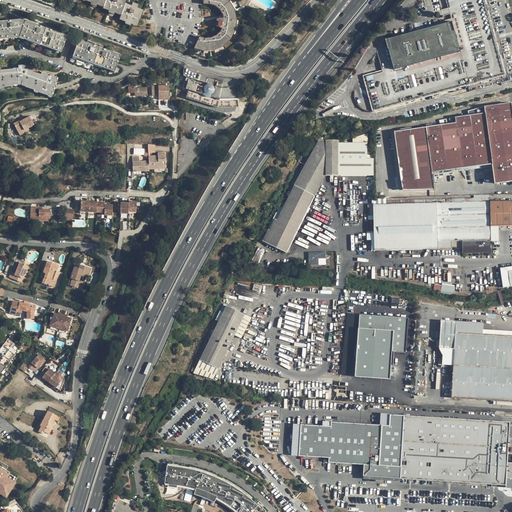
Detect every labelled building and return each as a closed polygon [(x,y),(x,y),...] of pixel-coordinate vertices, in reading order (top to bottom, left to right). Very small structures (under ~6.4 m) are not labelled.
[(84,0),(85,0),(84,0),(88,0),(91,1),(91,2),(97,5),(97,4),(103,6),(103,7),(109,9),(108,10),(115,13),(115,12),(121,14),(119,18),(125,21),(125,22),(131,24),(132,23),(137,25),(142,13),(136,11),(138,7),(132,5),(130,8),(124,6),(126,2),(119,0),(84,0)] [(199,37),(194,47),(203,49),(213,48),(222,45),(229,38),(233,29),(234,20),(232,11),(226,2),(223,0),(202,0),(203,4),(209,4),(214,6),(219,10),(222,15),(223,18),(216,19),(215,26),(221,28),(220,31),(216,35),(210,38),(204,38),(199,37)] [(485,0),(446,0),(450,10),(452,19),(386,38),(382,45),(379,49),(385,73),(366,78),(375,111),(507,73),(485,0)] [(0,20),(0,38),(19,37),(60,52),(67,35),(22,18),(0,20)] [(78,39),(72,56),(114,71),(120,55),(78,39)] [(0,65),(0,86),(19,84),(49,97),(58,79),(42,71),(41,73),(22,65),(1,68),(0,66),(0,65)] [(194,94),(192,99),(214,106),(238,106),(236,87),(222,87),(189,77),(190,72),(183,69),(183,76),(186,77),(183,88),(189,89),(188,92),(194,94)] [(169,96),(169,82),(153,83),(153,86),(152,86),(152,96),(158,95),(158,96),(169,96)] [(128,86),(129,93),(135,93),(135,96),(147,95),(147,88),(137,88),(135,88),(135,86),(128,86)] [(394,131),(401,189),(434,190),(433,185),(432,172),(491,163),(494,183),(511,180),(511,117),(510,102),(484,106),(485,112),(468,114),(455,116),(455,122),(394,131)] [(13,123),(19,135),(25,132),(24,130),(33,125),(29,116),(19,121),(19,120),(13,123)] [(280,207),(262,241),(288,253),(327,175),(374,176),(375,158),(368,158),(368,132),(353,137),(353,142),(340,142),(339,139),(319,139),(283,208),(280,207)] [(150,157),(149,157),(149,160),(149,161),(149,169),(159,169),(159,167),(165,167),(165,165),(165,153),(158,153),(158,156),(150,157)] [(149,169),(149,161),(143,162),(143,160),(141,160),(142,162),(139,162),(139,157),(132,157),(133,172),(149,171),(149,169)] [(511,199),(372,204),(374,249),(461,247),(461,252),(491,252),(490,226),(511,225),(511,199)] [(80,202),(80,212),(88,213),(96,213),(104,213),(104,216),(112,216),(112,208),(108,207),(108,206),(104,205),(100,205),(100,203),(93,203),(93,204),(89,204),(84,204),(84,202),(80,202)] [(120,205),(120,214),(128,215),(128,213),(136,213),(136,203),(132,202),(132,205),(128,204),(124,204),(124,206),(120,205)] [(37,208),(30,207),(30,216),(34,216),(34,221),(49,222),(50,211),(42,210),(37,210),(37,208)] [(258,247),(252,261),(259,263),(264,249),(258,247)] [(309,253),(309,265),(318,265),(318,259),(325,258),(325,253),(309,253)] [(44,277),(42,283),(54,287),(56,281),(53,280),(56,271),(58,265),(46,261),(43,272),(45,273),(44,277)] [(23,269),(24,265),(23,264),(19,263),(15,273),(11,272),(9,278),(21,283),(24,275),(25,275),(27,270),(23,269)] [(72,279),(70,286),(78,288),(81,282),(84,283),(86,277),(87,274),(89,274),(91,269),(84,266),(82,270),(78,268),(74,267),(70,278),(72,279)] [(510,287),(511,286),(511,266),(508,267),(500,268),(502,280),(509,279),(510,283),(510,287)] [(12,301),(8,314),(15,316),(16,312),(17,308),(22,310),(26,311),(26,317),(34,317),(33,312),(35,307),(29,305),(30,303),(24,301),(23,303),(19,302),(19,303),(12,301)] [(225,305),(199,359),(218,368),(233,335),(241,339),(251,317),(225,305)] [(58,330),(59,328),(66,331),(67,331),(72,318),(67,317),(58,314),(54,313),(50,325),(57,328),(57,330),(58,330)] [(483,322),(440,320),(439,347),(441,355),(441,368),(446,369),(446,364),(453,365),(454,332),(482,333),(483,329),(483,322)] [(453,365),(451,397),(511,400),(511,335),(482,333),(454,332),(453,365)] [(0,373),(20,348),(8,339),(0,348),(0,373)] [(38,354),(28,366),(34,371),(39,366),(42,362),(41,361),(43,359),(38,354)] [(199,359),(193,373),(212,379),(218,368),(199,359)] [(19,368),(24,372),(28,366),(23,363),(19,368)] [(46,367),(40,375),(56,387),(61,381),(54,375),(54,374),(46,367)] [(56,373),(54,375),(61,381),(63,378),(56,373)] [(41,426),(38,431),(43,434),(44,431),(46,428),(50,431),(53,424),(52,423),(53,420),(56,415),(47,411),(40,425),(41,426)] [(402,479),(405,414),(380,412),(379,424),(322,421),(322,426),(293,424),(291,455),(329,457),(328,463),(363,465),(362,477),(402,479)] [(511,423),(405,414),(402,479),(505,485),(506,487),(511,487),(511,439),(511,425),(511,423)] [(34,458),(29,463),(34,468),(35,467),(38,469),(44,463),(40,461),(39,462),(34,458)] [(263,511),(258,505),(232,484),(203,472),(167,464),(166,473),(166,484),(196,491),(195,494),(204,498),(215,502),(217,498),(234,510),(235,511),(263,511)] [(12,481),(6,477),(8,474),(0,469),(0,492),(6,496),(10,489),(8,488),(12,481)] [(184,500),(190,502),(193,491),(187,490),(184,500)]
